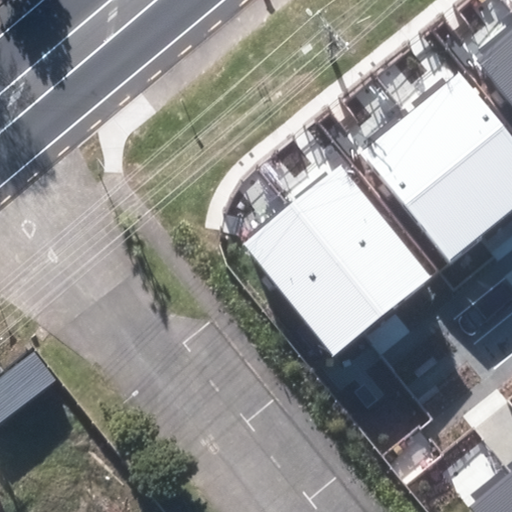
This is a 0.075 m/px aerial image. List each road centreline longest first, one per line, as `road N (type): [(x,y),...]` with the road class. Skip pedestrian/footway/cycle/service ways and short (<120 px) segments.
road 1 (residential): [(0,181),(267,511)]
road 2 (secondary): [(0,121),(142,0)]
